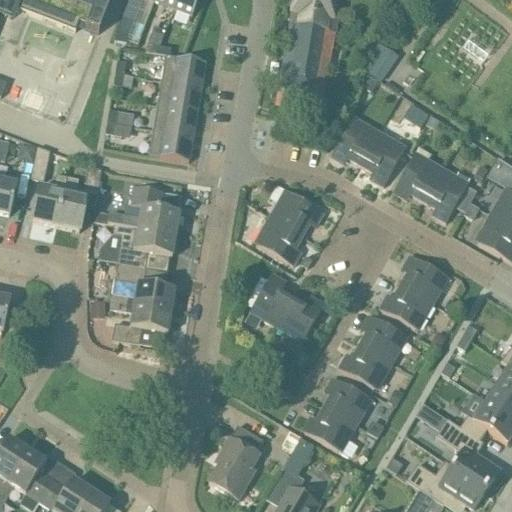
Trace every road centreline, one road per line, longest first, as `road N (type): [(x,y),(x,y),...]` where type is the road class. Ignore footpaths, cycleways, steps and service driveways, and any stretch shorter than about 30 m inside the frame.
road 1 (residential): [(165,511),(20,411),(67,341)]
road 2 (residential): [(284,427),(398,228)]
road 3 (residential): [(196,392),(231,167)]
road 4 (residential): [(398,228),(313,179),(231,167)]
road 5 (residential): [(231,167),(263,0)]
road 6 (residential): [(196,392),(93,368),(75,359),(67,341)]
road 7 (residential): [(511,296),(398,228)]
road 8 (residential): [(67,341),(63,282),(47,269),(0,259)]
road 9 (residential): [(176,511),(196,392)]
